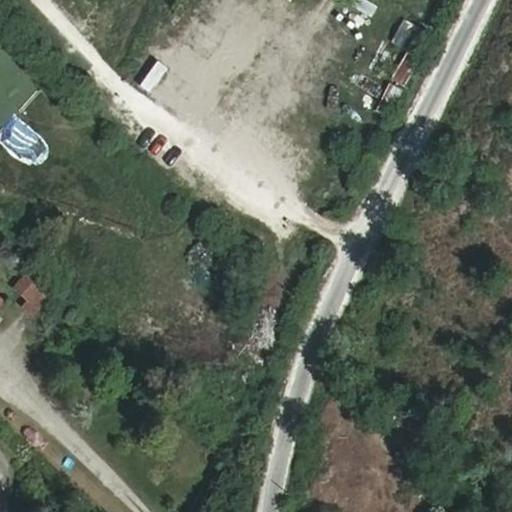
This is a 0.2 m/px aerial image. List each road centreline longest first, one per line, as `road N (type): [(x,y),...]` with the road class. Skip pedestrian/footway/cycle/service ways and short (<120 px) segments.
road 1 (tertiary): [(274,511),(301,369),(486,0)]
road 2 (unknown): [(0,377),(138,511)]
